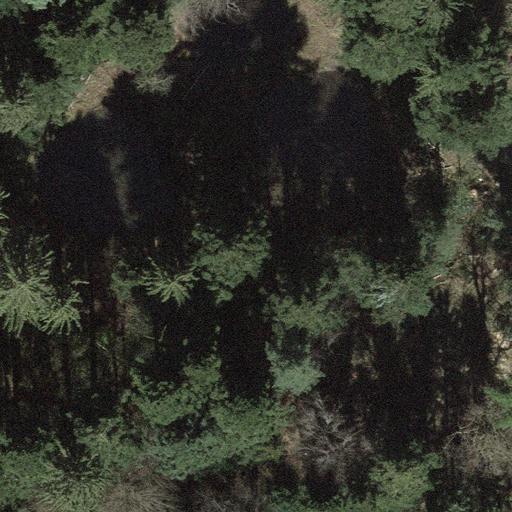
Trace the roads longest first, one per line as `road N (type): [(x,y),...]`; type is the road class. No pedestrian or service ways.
road 1 (track): [(511,350),(448,430),(352,511)]
road 2 (track): [(436,0),(511,136)]
